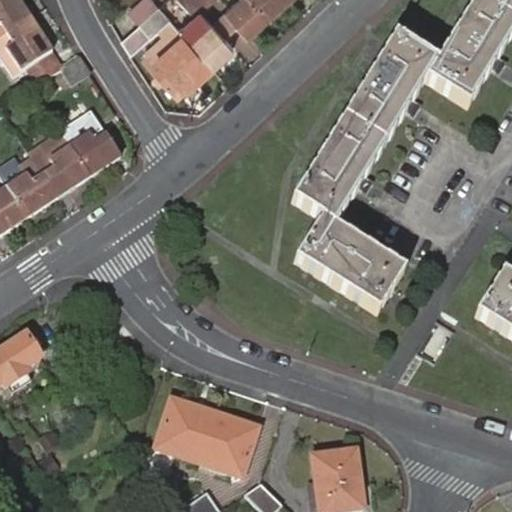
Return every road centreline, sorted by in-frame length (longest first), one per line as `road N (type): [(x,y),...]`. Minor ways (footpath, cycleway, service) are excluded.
road 1 (residential): [(100,229),(163,314),(218,352),(463,437)]
road 2 (residential): [(181,170),(362,0)]
road 3 (residential): [(181,170),(72,0)]
road 4 (residential): [(0,298),(100,229)]
